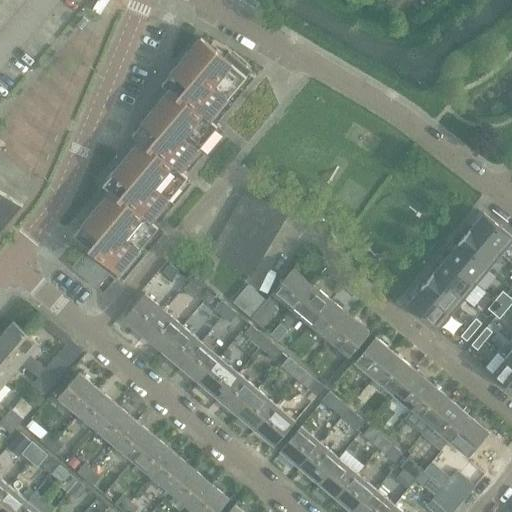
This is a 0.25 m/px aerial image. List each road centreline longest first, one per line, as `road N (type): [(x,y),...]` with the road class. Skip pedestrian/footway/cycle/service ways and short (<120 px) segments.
road 1 (residential): [(93,334),(231,169),(323,227),(349,282),(511,414)]
road 2 (residential): [(504,192),(405,116),(204,0)]
road 3 (residential): [(6,264),(55,203),(138,0)]
road 4 (residential): [(299,511),(93,334)]
